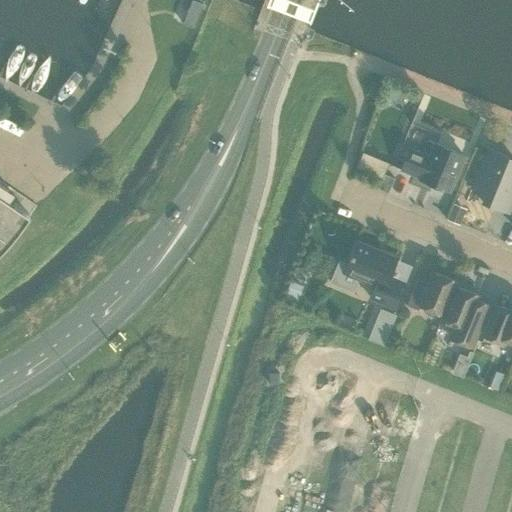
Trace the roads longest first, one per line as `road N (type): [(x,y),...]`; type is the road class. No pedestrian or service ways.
road 1 (primary): [(0,403),(90,342),(157,276),(214,196),(239,143),(237,128)]
road 2 (primary): [(237,128),(224,134),(171,218),(110,288),(0,373)]
road 3 (unknown): [(50,163),(110,121),(138,89),(142,40),(134,0)]
road 4 (residential): [(511,264),(342,195)]
road 5 (primary): [(237,128),(288,0)]
